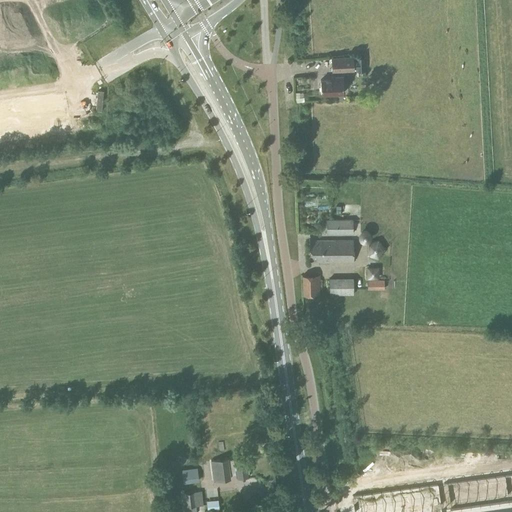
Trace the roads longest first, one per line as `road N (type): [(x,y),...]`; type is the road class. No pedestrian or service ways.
road 1 (unclassified): [(329,511),(279,227),(263,0)]
road 2 (secondary): [(271,273),(254,177),(187,37)]
road 3 (secondary): [(171,46),(241,178),(271,273)]
road 4 (secondary): [(305,511),(271,273)]
